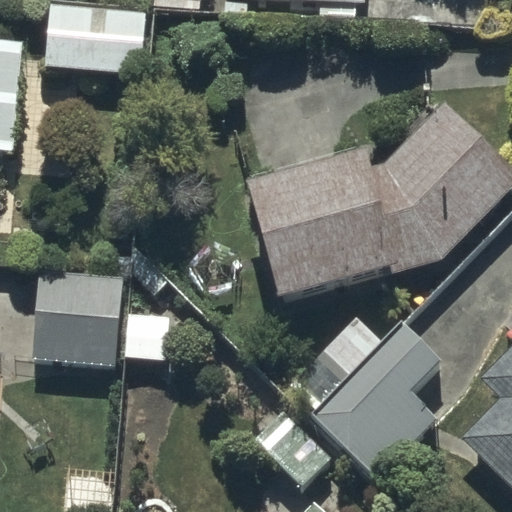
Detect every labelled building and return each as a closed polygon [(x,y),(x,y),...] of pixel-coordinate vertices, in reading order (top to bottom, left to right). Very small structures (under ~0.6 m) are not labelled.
[(156,0),(156,12),(201,15),(201,0),(156,0)] [(249,0),(249,6),(365,11),(365,0),(249,0)] [(51,16),(47,76),(142,83),(147,23),(51,16)] [(0,158),(13,160),(23,52),(0,49),(0,158)] [(248,199),(281,316),(444,272),(511,202),(511,184),(443,117),(386,175),(371,179),(368,166),(248,199)] [(34,368),(119,374),(125,286),(40,280),(34,368)] [(128,365),(167,367),(170,326),(131,323),(128,365)] [(380,489),(437,429),(411,404),(441,372),(404,337),(316,428),(380,489)] [(462,450),(511,497),(511,357),(481,389),(502,409),(462,450)] [(256,451),(304,496),(333,466),(285,421),(256,451)]
